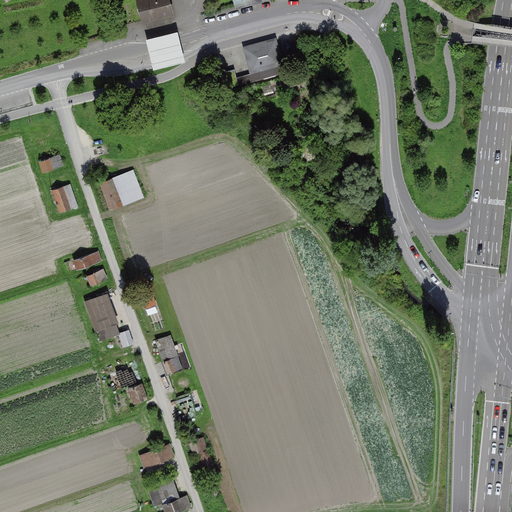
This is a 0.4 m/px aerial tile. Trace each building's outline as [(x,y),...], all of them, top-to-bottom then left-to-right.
[(169,0),(138,0),(144,21),(173,14),(169,0)] [(232,0),(235,10),(262,2),(261,0),(232,0)] [(178,30),(146,38),(150,54),(154,69),(185,61),(182,46),(178,30)] [(282,63),(276,45),(257,51),(256,46),(246,49),(253,71),(281,63),(282,63)] [(234,67),(230,51),(218,54),(222,70),(234,67)] [(281,63),(253,71),(255,81),(284,73),(282,65),(281,65),(281,63)] [(236,68),(225,72),(230,87),(241,83),(236,68)] [(30,119),(42,155),(58,150),(46,114),(30,119)] [(60,155),(40,161),(44,172),(64,165),(60,155)] [(126,171),(100,181),(110,207),(136,197),(126,171)] [(70,184),(53,190),(60,212),(78,206),(70,184)] [(93,263),(90,254),(75,260),(78,269),(93,263)] [(107,278),(103,269),(88,276),(92,285),(107,278)] [(155,303),(151,291),(140,295),(144,307),(155,303)] [(117,322),(106,294),(87,301),(98,330),(117,322)] [(129,327),(121,330),(126,344),(134,341),(129,327)] [(166,336),(156,340),(167,371),(177,367),(166,336)] [(142,383),(130,388),(135,403),(148,398),(142,383)] [(169,444),(150,452),(155,463),(174,456),(169,444)] [(208,454),(198,457),(202,467),(211,464),(208,454)] [(172,474),(155,480),(164,503),(180,497),(172,474)] [(186,495),(180,497),(164,503),(167,511),(175,511),(190,507),(186,495)]
